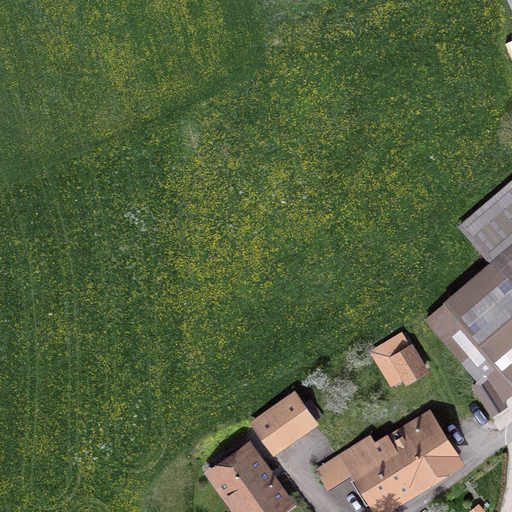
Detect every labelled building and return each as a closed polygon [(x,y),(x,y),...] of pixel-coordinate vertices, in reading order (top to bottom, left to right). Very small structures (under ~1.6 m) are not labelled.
[(511,247),(492,264),(511,287),(511,247)] [(372,352),(391,384),(421,367),(402,334),(372,352)] [(475,390),(493,418),(508,408),(491,380),(475,390)] [(274,450),(313,423),(294,396),(255,423),(274,450)] [(329,486),(357,468),(378,504),(398,491),(399,494),(456,459),(428,412),(379,441),(377,439),(370,443),(369,442),(320,472),(329,486)] [(212,473),(237,508),(242,505),(247,511),(275,511),(287,503),(248,447),(246,448),(242,442),(222,456),(226,462),(212,473)]
